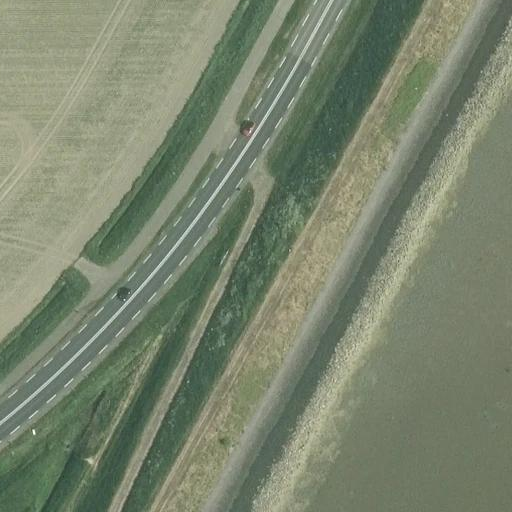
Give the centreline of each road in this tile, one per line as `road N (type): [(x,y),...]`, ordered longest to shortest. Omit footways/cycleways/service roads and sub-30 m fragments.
road 1 (track): [(438,0),(159,511)]
road 2 (primary): [(0,424),(119,313),(188,230),(255,135),(330,0)]
road 3 (track): [(204,146),(260,185),(265,200),(95,511)]
road 4 (unclassified): [(285,0),(180,189),(69,326)]
